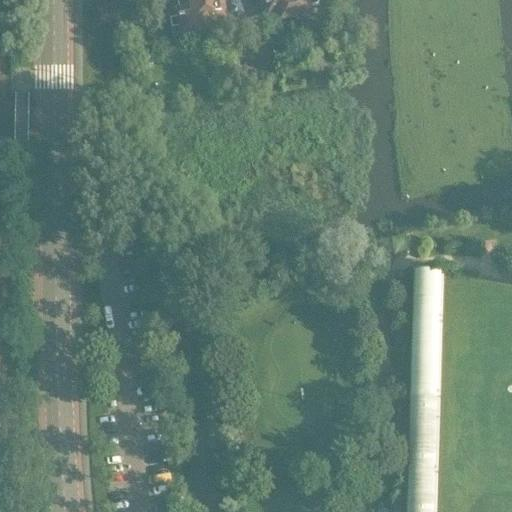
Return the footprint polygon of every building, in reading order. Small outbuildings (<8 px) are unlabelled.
[(221,0),(178,0),(180,8),(190,6),(192,17),(224,13),(221,0)] [(309,18),(307,9),(318,7),(316,0),(307,0),(306,0),(264,7),(266,19),(281,17),(282,22),(309,18)] [(211,27),(226,24),(224,13),(192,17),(171,20),(174,38),(212,32),(211,27)] [(319,31),(317,24),(306,26),(307,33),(306,33),(309,53),(326,50),(323,30),(319,31)] [(197,247),(210,245),(209,235),(196,237),(197,247)] [(432,511),(438,278),(410,278),(404,511),(432,511)]
